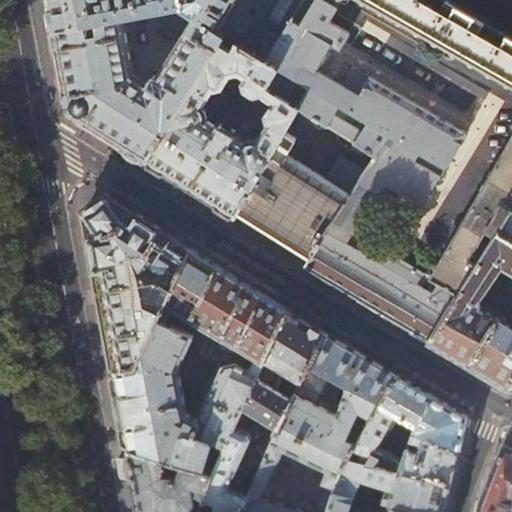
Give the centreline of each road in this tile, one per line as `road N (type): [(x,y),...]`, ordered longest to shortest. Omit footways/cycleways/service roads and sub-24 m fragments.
road 1 (residential): [(488,402),(73,154),(32,117)]
road 2 (secondary): [(104,511),(32,117)]
road 3 (secondary): [(0,356),(30,511)]
